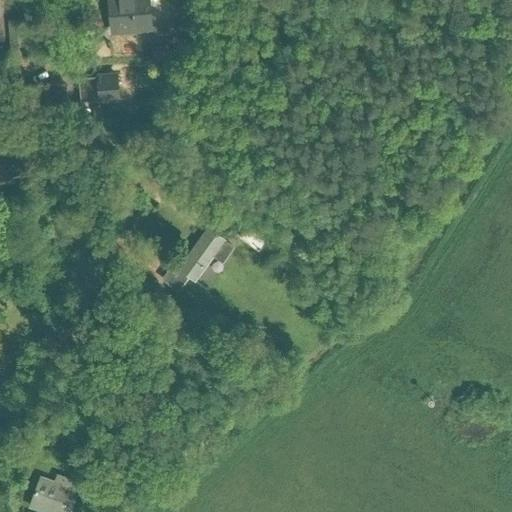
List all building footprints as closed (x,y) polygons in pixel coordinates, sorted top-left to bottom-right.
[(151,0),(108,0),(110,21),(111,33),(121,32),(154,30),(151,0)] [(32,5),(22,6),(24,16),(33,15),(32,5)] [(24,18),(9,19),(11,48),(13,48),(26,47),(27,47),(24,18)] [(80,77),(82,100),(100,98),(100,102),(121,100),(118,71),(98,73),(98,75),(80,77)] [(123,125),(119,135),(131,140),(135,131),(123,125)] [(0,146),(0,182),(15,183),(16,147),(0,146)] [(248,224),(239,236),(259,250),(267,239),(248,224)] [(175,263),(164,278),(179,288),(189,274),(195,279),(217,249),(226,256),(233,246),(209,228),(180,267),(175,263)] [(0,258),(8,261),(17,240),(0,232),(0,258)] [(107,466),(96,488),(114,496),(124,475),(107,466)] [(40,474),(28,506),(43,511),(70,511),(80,488),(82,481),(57,472),(55,479),(40,474)]
